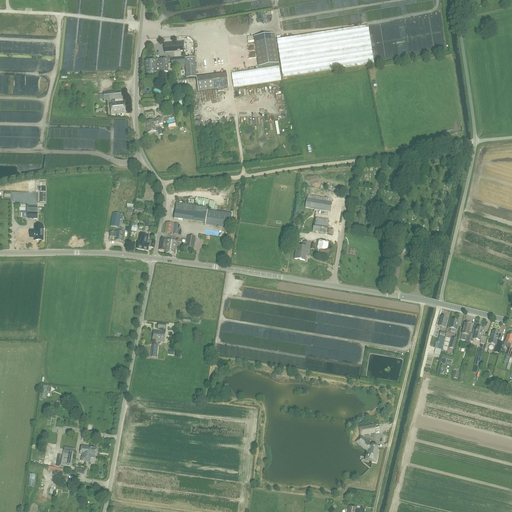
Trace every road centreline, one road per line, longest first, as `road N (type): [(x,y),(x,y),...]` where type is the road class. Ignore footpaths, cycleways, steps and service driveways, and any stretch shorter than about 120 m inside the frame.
road 1 (track): [(161,182),(511,137)]
road 2 (unclassified): [(456,0),(475,140),(440,303)]
road 3 (tertiary): [(440,303),(153,257)]
road 4 (tertiary): [(153,257),(164,195),(136,137),(143,0)]
road 5 (unclassified): [(102,511),(153,257)]
road 6 (tertiary): [(153,257),(0,253)]
